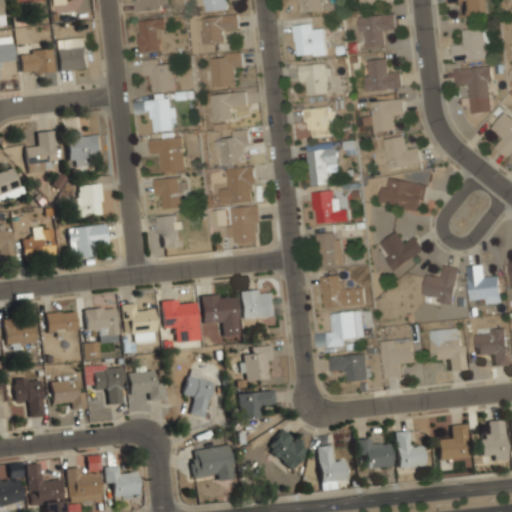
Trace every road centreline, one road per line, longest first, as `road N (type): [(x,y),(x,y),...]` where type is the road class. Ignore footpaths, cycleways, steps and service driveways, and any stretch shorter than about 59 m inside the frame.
road 1 (residential): [(266,0),(299,379),(317,410)]
road 2 (residential): [(289,260),(0,285)]
road 3 (residential): [(109,0),(143,275)]
road 4 (tertiary): [(511,484),(264,511)]
road 5 (residential): [(0,447),(150,431),(162,511)]
road 6 (residential): [(511,186),(491,175),(436,114),(421,0)]
road 7 (residential): [(511,389),(317,410)]
road 8 (residential): [(119,93),(0,116)]
